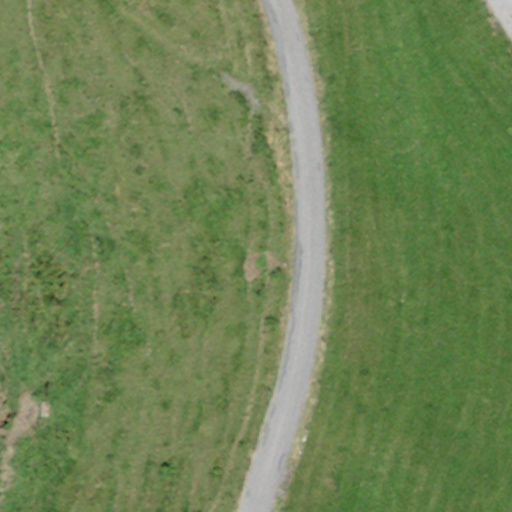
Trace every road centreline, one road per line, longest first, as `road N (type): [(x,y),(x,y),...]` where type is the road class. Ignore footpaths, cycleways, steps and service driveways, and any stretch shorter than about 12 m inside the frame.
road 1 (unclassified): [(257,511),(304,317),(309,175),(278,0)]
road 2 (track): [(108,0),(258,97),(283,128),(303,126)]
